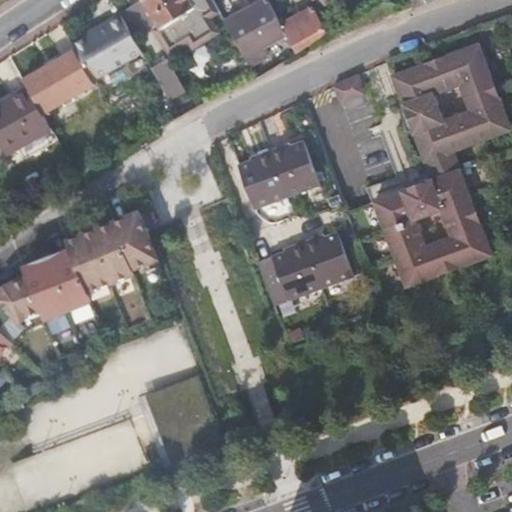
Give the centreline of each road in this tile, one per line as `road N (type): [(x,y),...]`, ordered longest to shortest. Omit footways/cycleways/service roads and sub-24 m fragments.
road 1 (residential): [(153,156),(372,45),(502,0)]
road 2 (residential): [(511,433),(302,511)]
road 3 (residential): [(0,254),(153,156)]
